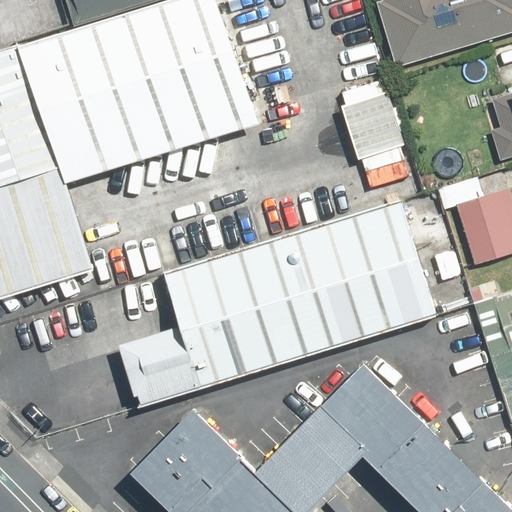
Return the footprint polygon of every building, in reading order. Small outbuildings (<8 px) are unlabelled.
[(260,120),(222,0),(154,0),(24,41),(68,180),(260,120)] [(66,0),(73,22),(143,0),(66,0)] [(511,0),(377,0),(399,68),(511,32),(511,0)] [(68,180),(24,41),(0,48),(0,295),(95,266),(68,180)] [(388,86),(343,101),(360,154),(405,139),(388,86)] [(511,89),(483,98),(500,156),(511,152),(511,89)] [(450,210),(470,273),(511,259),(511,213),(506,193),(450,210)] [(113,347),(133,413),(429,322),(393,205),(157,277),(173,329),(113,347)] [(455,247),(430,256),(439,283),(464,274),(455,247)] [(511,297),(493,304),(509,350),(511,349),(511,297)] [(506,511),(353,365),(246,475),(185,416),(120,484),(149,511),(305,511),(350,466),(397,511),(506,511)]
